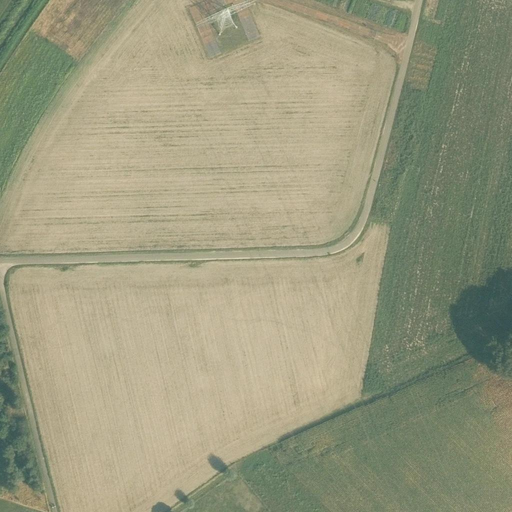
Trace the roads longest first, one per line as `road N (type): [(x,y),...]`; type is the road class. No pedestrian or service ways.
road 1 (unclassified): [(0,263),(333,253),(361,226),(420,0)]
road 2 (unclassified): [(53,511),(0,274)]
